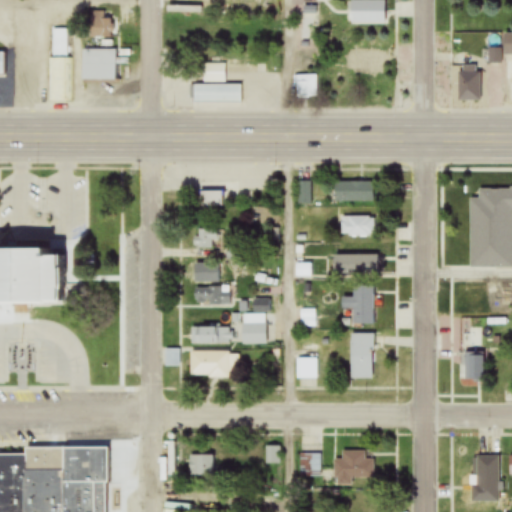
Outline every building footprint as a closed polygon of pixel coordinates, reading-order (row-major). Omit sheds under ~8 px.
[(386,1),(351,1),(351,24),(386,24),(386,1)] [(113,38),(113,15),(90,15),(90,38),(113,38)] [(73,59),(68,59),(67,30),(50,30),(50,102),(73,102),(73,59)] [(511,34),(503,34),(503,55),(511,54),(511,34)] [(115,82),(115,50),(82,50),(82,82),(115,82)] [(351,67),(379,67),(379,51),(351,51),(351,67)] [(16,103),(38,103),(38,67),(16,67),(16,103)] [(459,101),(481,101),(481,67),(459,67),(459,101)] [(318,98),(318,75),(296,75),(296,98),(318,98)] [(347,76),(326,75),(325,97),(347,97),(347,76)] [(242,104),(242,85),(194,85),(194,103),(242,104)] [(312,182),(301,182),(301,205),(312,205),(312,182)] [(375,203),(375,182),(334,182),(334,203),(375,203)] [(202,192),(202,207),(222,207),(222,192),(202,192)] [(374,238),(374,217),(341,217),(341,238),(374,238)] [(493,226),(461,226),(461,244),(493,244),(493,226)] [(214,241),(218,241),(218,230),(194,230),(194,250),(214,250),(214,241)] [(0,301),(65,301),(65,250),(0,250),(0,301)] [(334,255),(334,276),(378,276),(378,255),(334,255)] [(231,305),(231,287),(195,287),(195,305),(231,305)] [(345,298),(345,326),(370,326),(370,298),(345,298)] [(271,299),(252,299),(252,311),(271,311),(271,299)] [(244,344),(267,344),(267,314),(244,314),(244,344)] [(192,344),(232,344),(232,328),(192,328),(192,344)] [(375,334),(351,334),(351,380),(375,380),(375,334)] [(191,378),(232,378),(232,362),(238,363),(238,355),(231,355),(231,351),(191,351),(191,378)] [(485,353),(465,353),(465,381),(485,381),(485,353)] [(318,358),(298,358),(298,379),(318,379),(318,358)] [(511,359),(496,360),(496,382),(511,381),(511,359)] [(65,511),(65,448),(26,449),(26,454),(0,454),(0,511),(65,511)] [(354,479),(375,479),(375,460),(366,460),(366,451),(343,451),(343,461),(337,461),(337,486),(354,486),(354,479)] [(83,456),(83,511),(119,511),(119,455),(83,456)] [(217,478),(217,455),(191,455),(191,478),(217,478)] [(302,455),(302,477),(321,477),(321,455),(302,455)] [(472,485),(472,503),(500,503),(500,457),(477,457),(477,485),(472,485)] [(193,511),(217,511),(217,489),(193,489),(193,511)]
